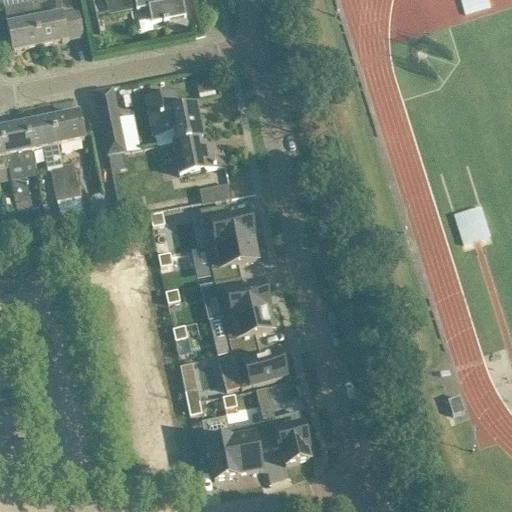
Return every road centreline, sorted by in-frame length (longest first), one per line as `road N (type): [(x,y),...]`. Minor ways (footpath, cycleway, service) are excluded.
road 1 (unclassified): [(356,476),(256,44)]
road 2 (residential): [(0,95),(256,44)]
